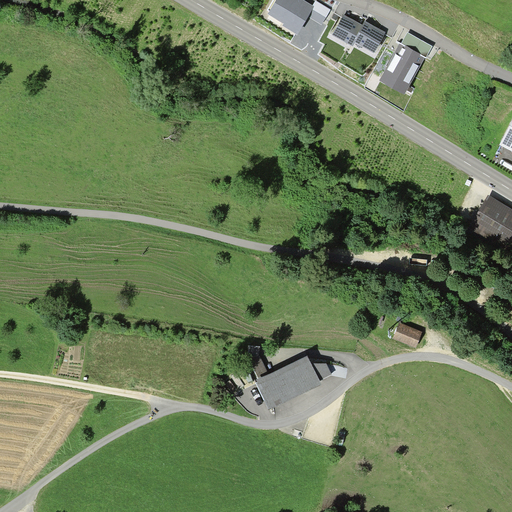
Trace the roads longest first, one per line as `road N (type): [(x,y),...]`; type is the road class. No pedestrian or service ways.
road 1 (unclassified): [(0,207),(136,217),(410,270),(459,288),(511,330)]
road 2 (unclassified): [(53,478),(108,439),(173,409),(279,426),(383,361),(442,359),(511,388)]
road 3 (secondary): [(511,190),(192,0)]
road 4 (track): [(173,409),(0,374)]
road 5 (residential): [(511,78),(357,0)]
